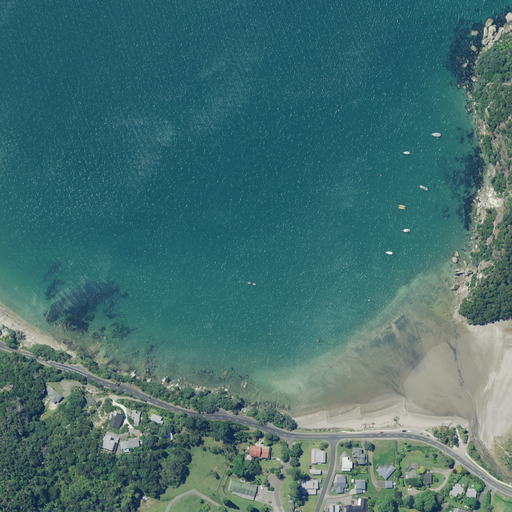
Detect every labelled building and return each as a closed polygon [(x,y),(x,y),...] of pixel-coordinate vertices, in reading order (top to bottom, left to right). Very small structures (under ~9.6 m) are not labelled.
[(62,397),(51,389),(47,395),(50,396),(47,399),(54,404),(56,401),(58,402),(62,397)] [(88,400),(85,396),(82,398),(88,407),(91,405),(92,406),(96,404),(92,398),(88,400)] [(142,422),(139,422),(139,417),(132,416),(132,423),(134,423),(133,432),(138,432),(138,426),(141,426),(142,422)] [(110,425),(119,430),(123,421),(114,417),(110,425)] [(151,419),(149,425),(158,428),(160,429),(162,425),(159,424),(160,422),(151,419)] [(170,436),(163,437),(165,445),(172,444),(170,436)] [(105,443),(102,452),(103,453),(102,455),(112,458),(115,449),(110,448),(111,445),(105,443)] [(249,445),(248,455),(267,457),(268,449),(260,448),(260,446),(249,445)] [(361,447),(352,447),(352,456),(357,456),(357,463),(363,463),(367,463),(367,453),(364,453),(361,453),(361,447)] [(138,449),(119,451),(120,458),(122,458),(123,461),(128,461),(128,458),(133,457),(133,456),(138,456),(138,449)] [(311,449),(311,462),(324,462),(324,451),(317,451),(317,449),(311,449)] [(347,458),(347,456),(342,455),(341,466),(341,469),(349,469),(350,466),(351,466),(351,460),(349,460),(349,458),(347,458)] [(387,469),(387,468),(382,468),(382,469),(380,466),(376,471),(379,474),(381,476),(385,479),(395,469),(391,465),(387,469)] [(418,475),(418,466),(407,467),(407,475),(405,475),(405,479),(420,479),(419,475),(418,475)] [(423,483),(428,483),(431,482),(431,472),(423,472),(423,483)] [(345,475),(341,475),(341,478),(336,478),(336,482),(335,482),(335,488),(336,488),(336,493),(343,493),(343,488),(347,488),(347,484),(345,484),(345,475)] [(231,479),(228,490),(254,497),(257,486),(231,479)] [(317,480),(312,480),(300,480),(300,489),(301,489),(301,493),(306,493),(306,491),(308,491),(308,493),(315,493),(315,487),(317,487),(317,480)] [(364,480),(355,480),(355,488),(355,492),(361,492),(361,488),(364,488),(364,480)] [(463,490),(455,485),(450,493),(455,497),(457,493),(460,495),(463,490)] [(474,499),(475,492),(467,490),(465,496),(469,497),(468,498),(474,499)]
